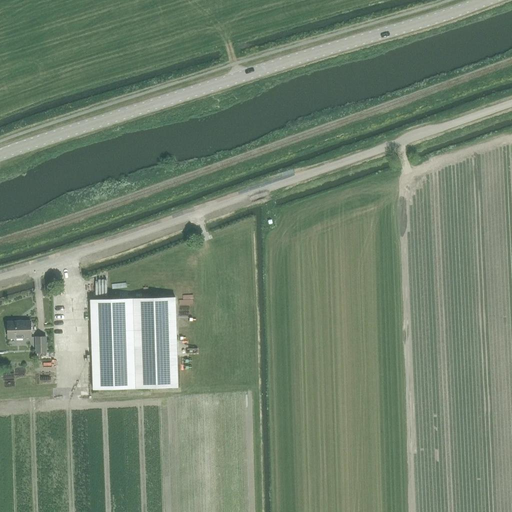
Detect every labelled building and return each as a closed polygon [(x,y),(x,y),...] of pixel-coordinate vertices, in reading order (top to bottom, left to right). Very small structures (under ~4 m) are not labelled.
[(205,272),(200,273),(203,287),(220,283),(217,271),(206,274),(205,272)] [(209,306),(223,307),(224,290),(209,290),(209,294),(196,294),(195,317),(209,317),(209,306)] [(175,297),(108,299),(90,299),(93,390),(178,388),(175,297)] [(213,326),(226,326),(226,315),(213,315),(213,326)] [(208,330),(206,319),(198,321),(198,324),(197,324),(198,331),(208,330)] [(18,338),(31,338),(31,321),(19,321),(7,321),(8,339),(18,338)] [(36,353),(47,353),(47,352),(46,337),(41,337),(36,337),(36,353)]
